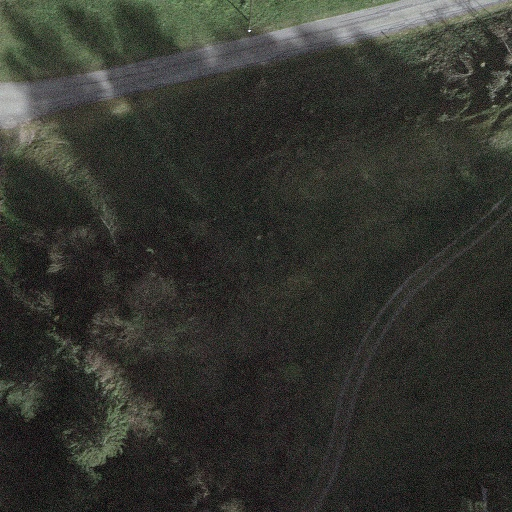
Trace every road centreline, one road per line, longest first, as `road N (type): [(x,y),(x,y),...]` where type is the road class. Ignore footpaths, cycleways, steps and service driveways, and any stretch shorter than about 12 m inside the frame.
road 1 (track): [(0,101),(68,93),(432,0)]
road 2 (track): [(306,511),(372,341),(402,291),(511,193)]
